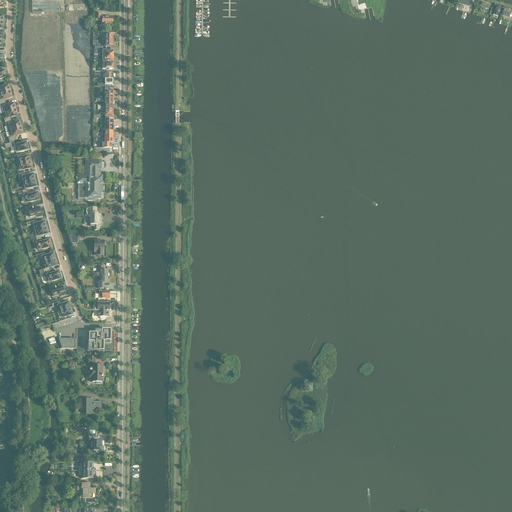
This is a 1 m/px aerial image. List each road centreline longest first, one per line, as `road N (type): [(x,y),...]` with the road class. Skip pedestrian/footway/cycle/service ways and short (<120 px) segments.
road 1 (secondary): [(121,511),(124,0)]
road 2 (residential): [(73,296),(26,125)]
